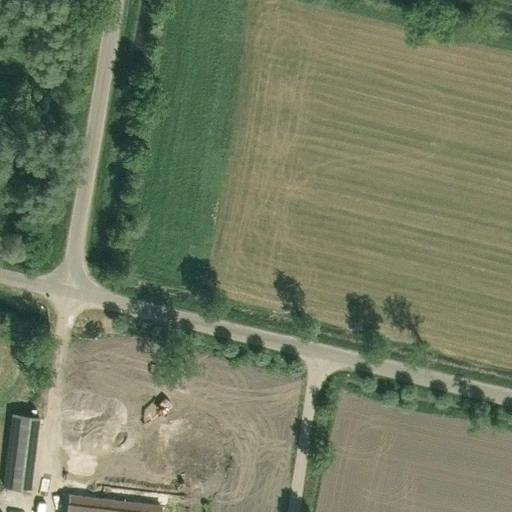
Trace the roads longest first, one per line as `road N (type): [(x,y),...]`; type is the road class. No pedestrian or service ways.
road 1 (unclassified): [(66,293),(114,0)]
road 2 (unclassified): [(318,352),(66,293)]
road 3 (unclassified): [(511,398),(318,352)]
road 4 (unclassified): [(318,352),(292,511)]
